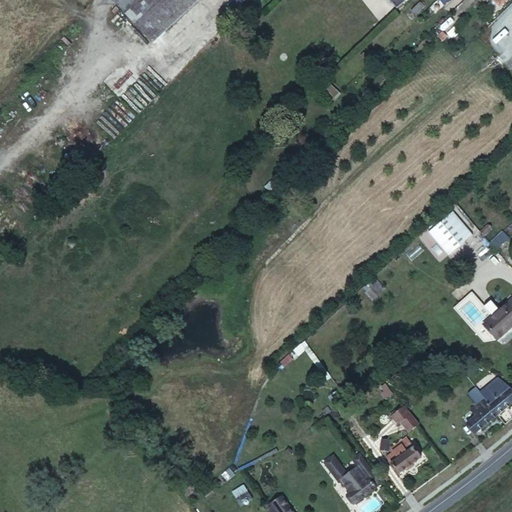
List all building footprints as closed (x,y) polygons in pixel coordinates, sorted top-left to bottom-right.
[(118,0),(112,6),(148,43),(193,0),(118,0)] [(127,21),(117,10),(112,15),(122,26),(127,21)] [(435,33),(430,37),(434,42),(439,38),(435,33)] [(134,78),(113,98),(130,116),(151,95),(134,78)] [(428,232),(449,256),(474,235),(453,211),(428,232)] [(504,260),(498,266),(505,274),(511,269),(504,260)] [(363,290),(374,300),(386,288),(375,278),(363,290)] [(511,296),(511,295),(482,321),(496,337),(511,323),(511,296)] [(324,386),(317,392),(329,404),(337,398),(324,386)] [(468,420),(476,429),(511,400),(511,388),(509,386),(488,403),(483,397),(470,408),(475,415),(468,420)] [(416,422),(401,404),(388,414),(395,423),(398,421),(406,430),(416,422)] [(417,462),(400,440),(383,454),(387,458),(384,461),(392,471),(396,468),(401,475),(417,462)] [(338,479),(344,473),(330,456),(322,462),(336,480),(338,479)] [(353,502),(377,483),(371,476),(373,474),(362,460),(344,473),(338,479),(343,484),(341,486),(353,502)] [(238,487),(226,495),(232,502),(243,494),(238,487)] [(243,494),(232,502),(239,511),(242,509),(243,510),(244,511),(246,510),(246,509),(247,508),(246,504),(248,502),(243,494)] [(290,511),(279,496),(266,505),(267,506),(262,511),(290,511)]
